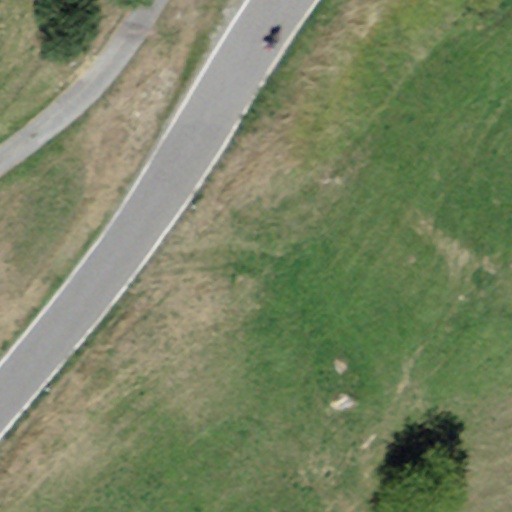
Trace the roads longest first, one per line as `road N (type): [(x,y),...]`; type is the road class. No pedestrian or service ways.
road 1 (secondary): [(0,398),(118,257),(284,0)]
road 2 (track): [(152,0),(63,109),(0,158)]
